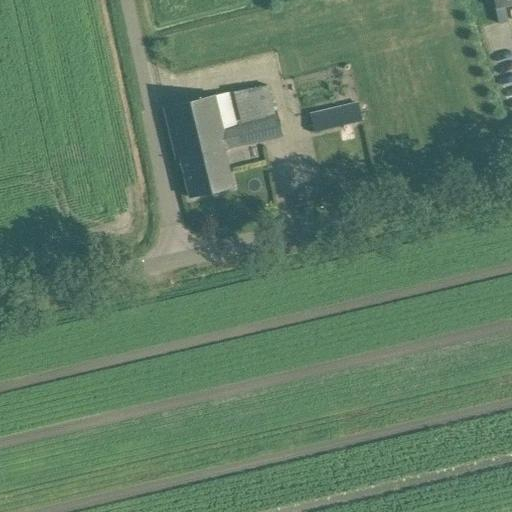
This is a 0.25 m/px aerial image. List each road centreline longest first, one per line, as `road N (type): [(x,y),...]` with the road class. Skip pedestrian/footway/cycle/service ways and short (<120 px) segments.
road 1 (unclassified): [(187,260),(511,185)]
road 2 (unclassified): [(187,260),(127,0)]
road 3 (unclassified): [(0,304),(187,260)]
